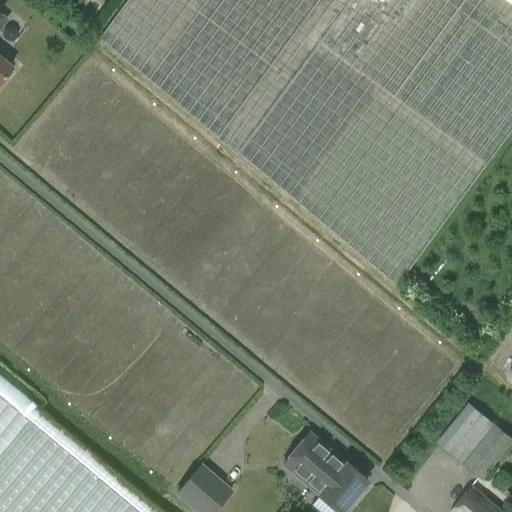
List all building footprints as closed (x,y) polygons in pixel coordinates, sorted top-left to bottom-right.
[(511,0),(128,0),(100,40),(159,90),(237,156),(240,155),(335,235),(399,288),(511,133),(511,0)] [(0,83),(12,68),(0,57),(0,29),(8,20),(0,13),(0,83)] [(0,459),(32,422),(42,409),(0,373),(0,459)] [(437,442),(445,449),(483,479),(507,449),(511,442),(511,437),(470,403),(437,442)] [(283,463),(312,487),(337,456),(308,432),(283,463)] [(175,493),(197,511),(225,511),(245,489),(206,456),(175,493)] [(346,463),(337,456),(312,487),(320,494),(319,495),(339,511),(340,511),(368,479),(347,462),(346,463)] [(505,511),(476,488),(457,511),(505,511)]
